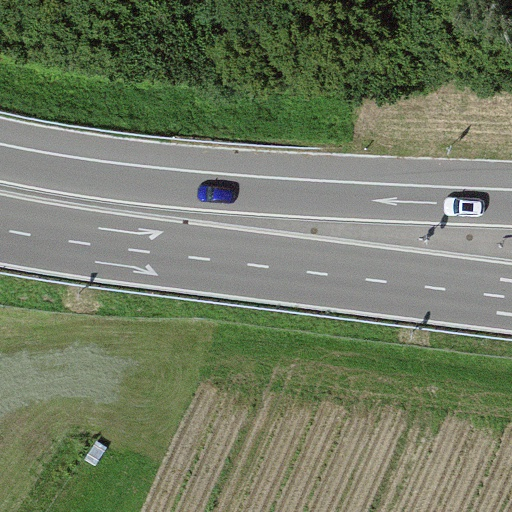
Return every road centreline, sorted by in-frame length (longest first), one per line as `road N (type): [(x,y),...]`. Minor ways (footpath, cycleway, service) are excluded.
road 1 (motorway): [(0,230),(511,299)]
road 2 (motorway): [(511,206),(227,194),(0,163)]
